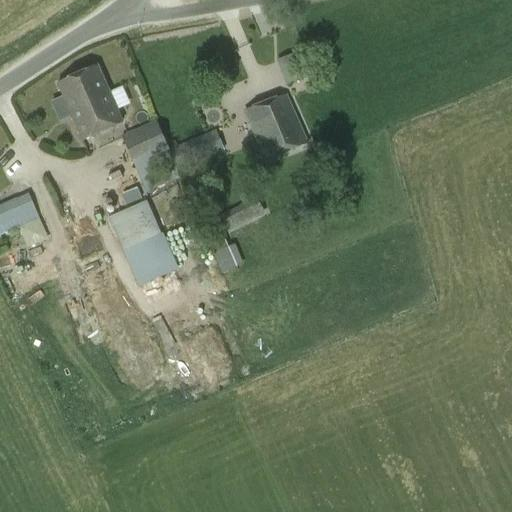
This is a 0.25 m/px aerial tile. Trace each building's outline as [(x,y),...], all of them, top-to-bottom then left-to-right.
[(287,87),(313,76),(303,52),(277,62),(287,87)] [(98,67),(57,85),(71,116),(87,109),(90,115),(99,111),(94,100),(110,94),(98,67)] [(82,141),(123,124),(110,94),(94,100),(99,111),(90,115),(87,109),(71,116),(82,141)] [(306,144),(286,97),(247,114),(266,160),(306,144)] [(178,171),(179,171),(171,150),(169,151),(157,122),(121,137),(145,195),(181,180),(178,171)] [(216,131),(171,150),(179,171),(225,151),(216,131)] [(245,208),(223,220),(229,231),(263,213),(257,202),(256,203),(250,192),(240,197),(245,208)] [(0,227),(24,217),(17,200),(0,207),(0,227)] [(147,202),(108,219),(123,252),(161,235),(147,202)] [(224,273),(238,268),(229,247),(215,253),(224,273)]
